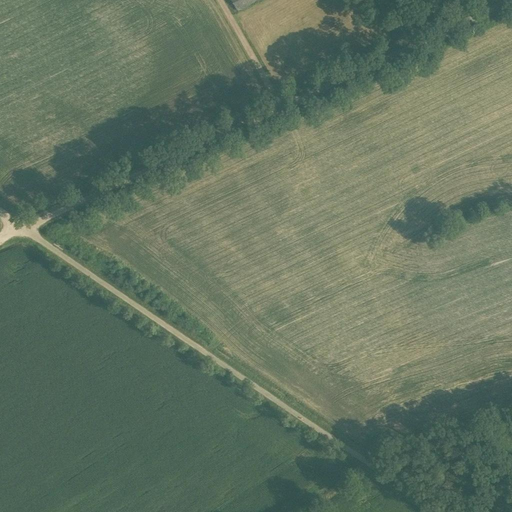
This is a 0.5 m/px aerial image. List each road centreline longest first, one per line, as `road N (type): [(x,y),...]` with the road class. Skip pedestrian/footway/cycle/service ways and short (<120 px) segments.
road 1 (unclassified): [(22,227),(506,0)]
road 2 (unclassified): [(439,511),(22,227)]
road 3 (unknown): [(285,103),(222,0)]
